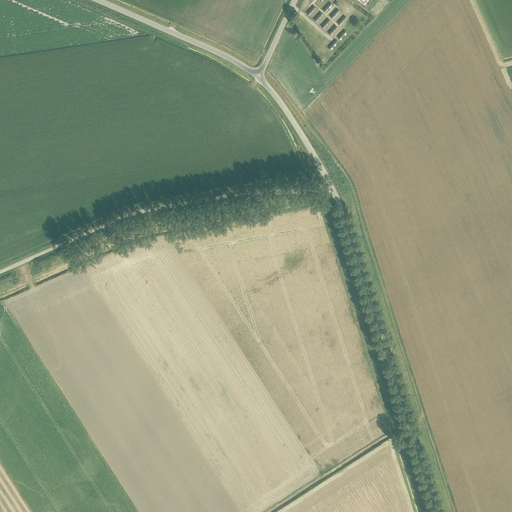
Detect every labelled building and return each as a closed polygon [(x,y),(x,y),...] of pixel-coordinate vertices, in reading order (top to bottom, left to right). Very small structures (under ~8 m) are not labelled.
[(331,3),(323,11),(325,12),(328,8),(332,4),(331,3)] [(310,11),(307,14),(308,15),(316,8),(314,6),(310,11)] [(338,10),(331,17),(332,19),(339,11),(338,10)] [(318,17),(314,20),(316,22),(323,14),(321,13),(318,17)] [(345,16),(338,24),(339,25),(341,23),(346,18),(345,16)] [(325,23),(322,27),(323,28),(327,24),(330,21),(329,19),(328,21),(326,22),(325,23)] [(330,32),(329,34),(330,35),(334,31),(337,27),(336,26),(332,31),(330,32)] [(342,34),(338,38),(340,39),(347,32),(345,30),(342,34)] [(332,45),(329,48),(330,50),(337,41),(336,40),(332,45)]
